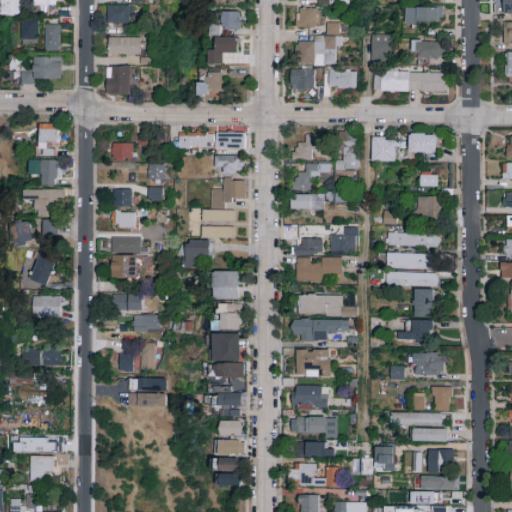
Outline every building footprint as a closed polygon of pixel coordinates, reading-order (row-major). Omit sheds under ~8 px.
[(23,0),(23,15),(3,15),(3,0),(23,0)] [(511,0),(511,14),(503,14),(503,0),(511,0)] [(132,25),(107,25),(107,6),(132,6),(132,25)] [(443,8),(443,24),(406,24),(406,8),(443,8)] [(317,10),(317,28),(298,28),(298,10),(317,10)] [(240,30),(222,30),(222,12),(240,12),(240,30)] [(39,45),(23,45),(23,20),(39,20),(39,45)] [(511,44),(503,44),(503,23),(511,23),(511,44)] [(60,26),(60,51),(46,51),(46,26),(60,26)] [(338,34),(328,34),(328,26),(338,26),(338,34)] [(371,36),(390,36),(390,65),(371,65),(371,36)] [(225,53),(225,65),(209,65),(209,50),(217,50),(217,37),(237,37),(237,53),(225,53)] [(109,55),(109,38),(141,38),(141,55),(109,55)] [(338,38),(337,65),(299,65),(299,42),(314,43),(314,38),(338,38)] [(411,59),(411,42),(443,42),(443,59),(411,59)] [(61,58),(61,83),(22,83),(22,73),(32,73),(32,58),(61,58)] [(107,95),(107,67),(130,67),(130,95),(107,95)] [(315,69),(315,90),(292,90),(292,69),(315,69)] [(373,92),(374,72),(445,73),(445,92),(373,92)] [(222,96),(197,96),(197,83),(208,83),(208,73),(222,73),(222,96)] [(329,89),(329,73),(357,73),(357,89),(329,89)] [(59,125),(59,156),(40,156),(40,125),(59,125)] [(358,171),(335,171),(335,160),(341,160),(341,131),(358,131),(358,171)] [(180,133),(246,133),(246,149),(180,149),(180,133)] [(293,160),(294,145),(305,145),(305,135),(322,135),(321,149),(313,148),(312,161),(293,160)] [(436,136),(436,154),(410,154),(410,136),(436,136)] [(396,162),(372,162),(372,138),(396,138),(396,162)] [(133,160),(111,160),(111,143),(133,143),(133,160)] [(244,174),(214,174),(214,156),(244,156),(244,174)] [(60,186),(42,186),(42,176),(31,176),(30,161),(59,161),(60,186)] [(511,164),(511,180),(503,180),(503,164),(511,164)] [(148,165),(166,165),(166,182),(148,182),(148,165)] [(293,190),(293,174),(304,174),(304,165),(330,165),(330,176),(312,176),(312,190),(293,190)] [(437,188),(419,188),(419,172),(437,172),(437,188)] [(246,181),(246,201),(227,201),(227,211),(234,211),(234,223),(202,223),(202,211),(211,211),(211,190),(223,190),(223,181),(246,181)] [(147,202),(147,188),(164,188),(164,202),(147,202)] [(63,190),(63,209),(57,209),(57,217),(35,217),(35,201),(25,201),(25,190),(63,190)] [(132,190),(132,207),(115,207),(115,190),(132,190)] [(511,206),(511,191),(503,192),(504,207),(511,206)] [(292,210),(292,195),(332,195),(332,203),(325,203),(325,210),(292,210)] [(413,197),(440,197),(440,218),(413,218),(413,197)] [(397,212),(397,225),(383,225),(383,212),(397,212)] [(113,229),(113,213),(135,213),(135,229),(113,229)] [(43,238),(43,222),(59,222),(59,238),(43,238)] [(15,247),(13,224),(30,223),(33,245),(15,247)] [(202,239),(202,227),(234,227),(234,239),(202,239)] [(331,254),(331,229),(356,229),(356,254),(331,254)] [(387,248),(387,235),(439,235),(439,248),(387,248)] [(112,253),(112,238),(140,238),(140,253),(112,253)] [(322,239),(322,256),(295,256),(295,239),(322,239)] [(511,259),(503,259),(503,241),(511,241),(511,259)] [(197,268),(180,268),(180,243),(210,243),(210,258),(197,258),(197,268)] [(48,286),(31,281),(39,253),(56,258),(48,286)] [(435,254),(435,267),(386,267),(386,254),(435,254)] [(138,278),(112,278),(112,256),(138,256),(138,278)] [(323,281),(295,281),(295,259),(342,259),(342,275),(323,275),(323,281)] [(501,263),(511,263),(511,279),(501,279),(501,263)] [(239,273),(239,300),(214,300),(214,273),(239,273)] [(396,285),(396,274),(436,274),(436,285),(396,285)] [(433,290),(433,317),(413,317),(413,290),(433,290)] [(298,315),(298,295),(344,295),(344,307),(356,307),(356,315),(298,315)] [(140,296),(140,312),(115,312),(115,296),(140,296)] [(33,319),(33,297),(60,297),(60,319),(33,319)] [(218,305),(241,305),(241,330),(218,330),(218,305)] [(133,332),(134,316),(159,316),(159,332),(133,332)] [(293,342),(293,320),(341,320),(342,332),(332,332),(332,341),(293,342)] [(434,343),(411,343),(411,320),(434,320),(434,343)] [(241,334),(241,363),(214,363),(214,334),(241,334)] [(140,371),(140,343),(154,343),(154,371),(140,371)] [(62,350),(62,366),(26,366),(26,350),(62,350)] [(330,351),(330,377),(297,377),(297,351),(330,351)] [(132,354),(132,373),(118,373),(118,354),(132,354)] [(415,375),(415,354),(444,354),(444,375),(415,375)] [(243,365),(242,417),(218,417),(219,394),(212,394),(212,364),(243,365)] [(404,368),(404,381),(391,380),(391,367),(404,368)] [(31,381),(32,371),(18,371),(18,381),(31,381)] [(166,406),(128,406),(128,392),(129,392),(129,380),(166,380),(166,406)] [(327,386),(327,406),(292,406),(292,386),(327,386)] [(433,411),(433,388),(452,388),(452,411),(433,411)] [(424,410),(415,410),(415,397),(424,397),(424,410)] [(443,413),(443,426),(390,426),(390,413),(443,413)] [(337,436),(295,436),(295,418),(337,418),(337,436)] [(242,421),(242,437),(221,437),(221,421),(242,421)] [(413,442),(413,429),(447,429),(447,442),(413,442)] [(216,471),(216,459),(219,459),(219,441),(243,441),(243,472),(216,471)] [(298,458),(298,443),(337,443),(337,458),(298,458)] [(394,448),(394,472),(376,472),(376,448),(394,448)] [(456,450),(456,469),(433,469),(433,450),(456,450)] [(420,473),(421,453),(413,452),(412,472),(420,473)] [(45,474),(45,481),(31,481),(31,457),(54,457),(54,474),(45,474)] [(372,459),(360,459),(360,475),(372,475),(372,459)] [(295,487),(295,465),(315,465),(315,478),(326,478),(326,467),(340,467),(340,487),(295,487)] [(242,475),(242,487),(221,487),(221,475),(242,475)] [(421,490),(421,477),(456,477),(456,490),(421,490)] [(440,505),(411,505),(411,493),(440,493),(440,505)] [(319,496),(319,511),(298,511),(298,497),(319,496)] [(22,511),(22,499),(10,500),(9,511),(22,511)] [(366,503),(366,511),(335,511),(335,503),(366,503)]
